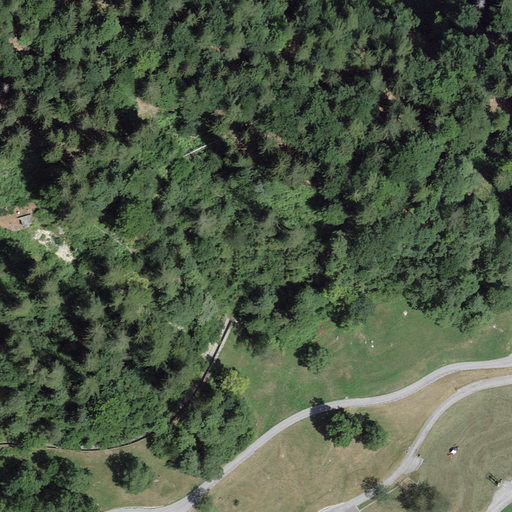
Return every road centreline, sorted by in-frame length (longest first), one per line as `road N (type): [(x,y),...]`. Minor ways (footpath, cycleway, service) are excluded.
road 1 (unclassified): [(511,360),(456,366),(401,393),(303,413),(181,506),(115,511)]
road 2 (unclassified): [(331,511),(397,473),(456,396),(511,379)]
